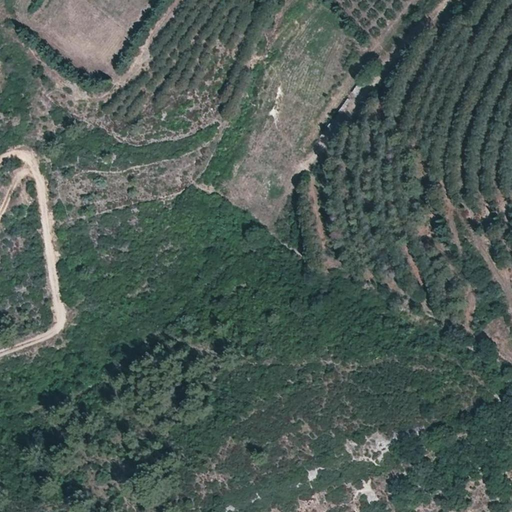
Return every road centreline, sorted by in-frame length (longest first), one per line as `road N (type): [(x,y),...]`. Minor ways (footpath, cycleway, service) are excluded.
road 1 (track): [(455,0),(282,217)]
road 2 (track): [(0,353),(60,323),(33,160),(23,152),(0,160)]
